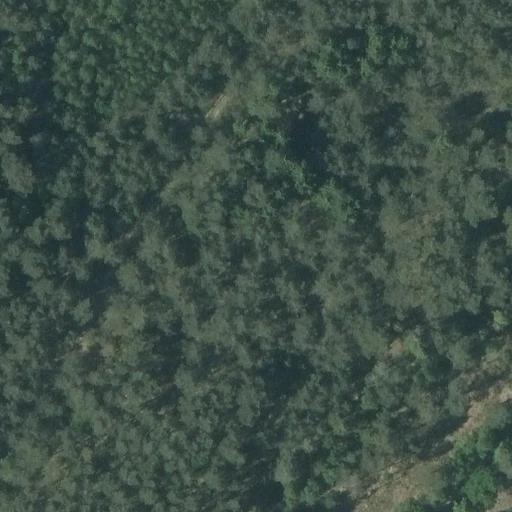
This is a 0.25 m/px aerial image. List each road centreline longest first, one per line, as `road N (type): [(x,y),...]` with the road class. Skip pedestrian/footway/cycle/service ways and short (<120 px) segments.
road 1 (unknown): [(273,0),(0,458)]
road 2 (track): [(432,511),(511,421)]
